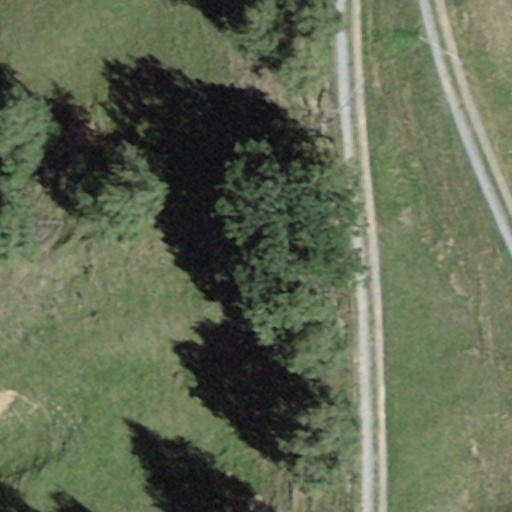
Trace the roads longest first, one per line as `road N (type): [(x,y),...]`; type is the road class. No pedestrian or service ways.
road 1 (track): [(343,0),(361,511)]
road 2 (track): [(511,256),(426,65),(413,0)]
